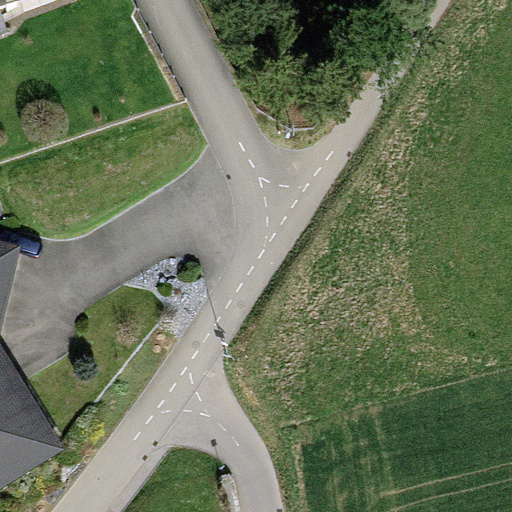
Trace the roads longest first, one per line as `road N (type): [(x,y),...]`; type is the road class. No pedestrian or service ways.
road 1 (residential): [(281,223),(80,511)]
road 2 (residential): [(432,0),(281,223)]
road 3 (residential): [(151,0),(281,223)]
